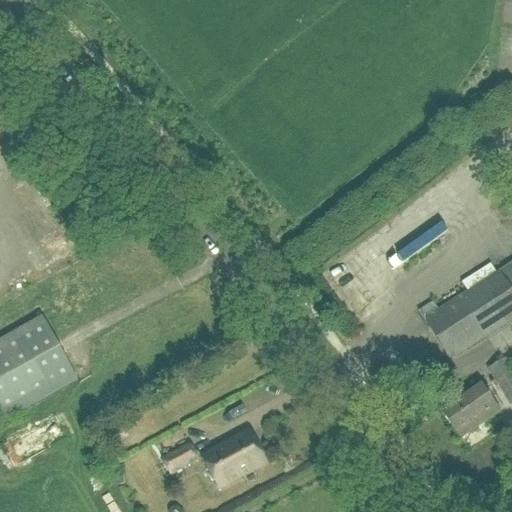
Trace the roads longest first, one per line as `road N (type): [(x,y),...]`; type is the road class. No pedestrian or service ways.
road 1 (secondary): [(409,511),(269,310),(4,0)]
road 2 (track): [(241,511),(365,442)]
